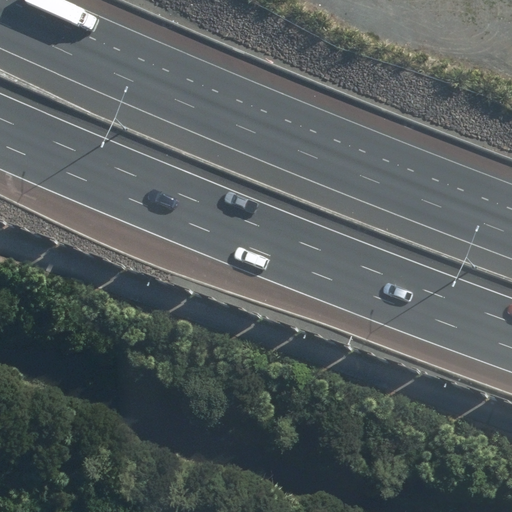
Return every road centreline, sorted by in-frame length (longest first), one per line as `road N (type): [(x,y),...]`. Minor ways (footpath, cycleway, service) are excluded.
road 1 (motorway): [(0,23),(511,232)]
road 2 (motorway): [(511,326),(0,119)]
